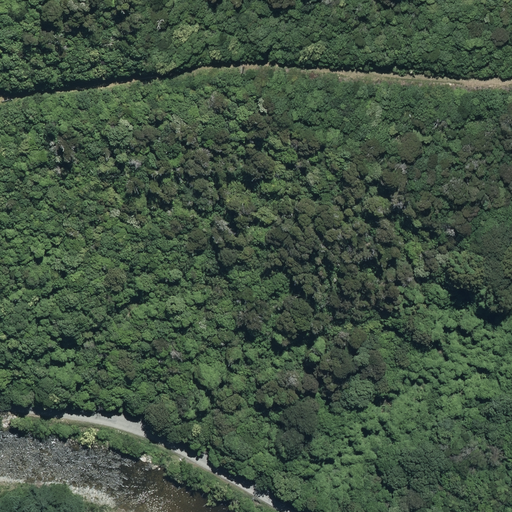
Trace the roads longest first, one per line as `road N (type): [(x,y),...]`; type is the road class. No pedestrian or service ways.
road 1 (track): [(511,61),(416,66),(246,53),(0,89)]
road 2 (unclassified): [(286,511),(132,428),(0,408)]
